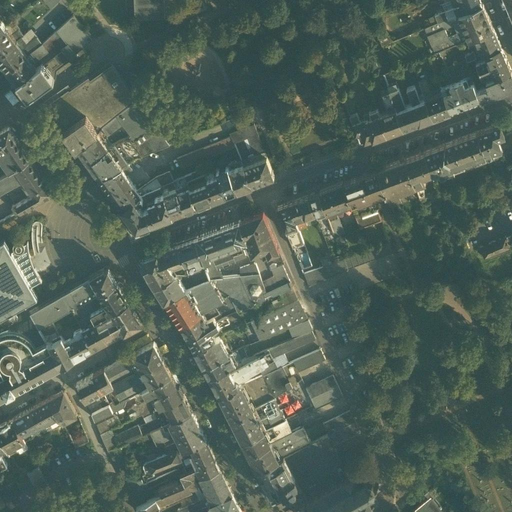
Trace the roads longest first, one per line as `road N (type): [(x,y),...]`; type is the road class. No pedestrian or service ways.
road 1 (residential): [(511,96),(125,244),(123,261),(160,325)]
road 2 (residential): [(160,325),(262,511)]
road 3 (residential): [(60,379),(69,383),(132,511)]
